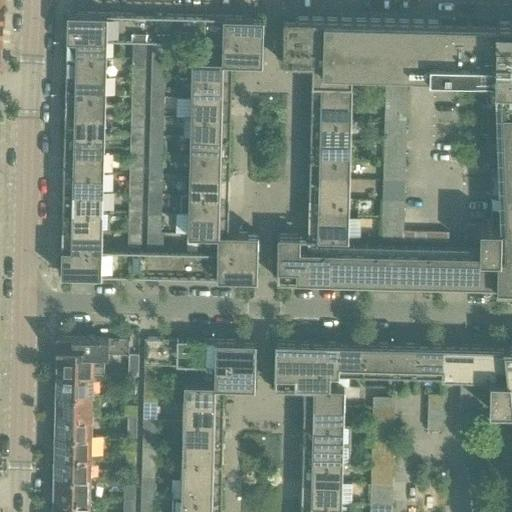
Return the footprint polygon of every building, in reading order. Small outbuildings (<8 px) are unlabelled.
[(67,11),(66,37),(106,38),(133,38),(146,39),(149,39),(150,13),(67,11)] [(192,40),(192,59),(209,60),(210,40),(262,42),(262,16),(150,13),(149,39),(152,39),(168,39),(192,40)] [(501,74),(501,81),(511,80),(511,21),(282,16),(281,61),(312,62),(311,80),(351,81),(351,70),(501,74)] [(66,37),(65,56),(106,57),(106,38),(66,37)] [(133,57),(146,57),(146,39),(133,38),(133,57)] [(152,39),(152,49),(152,52),(168,53),(168,39),(152,39)] [(210,40),(209,60),(231,60),(261,61),(262,42),(210,40)] [(65,56),(65,75),(105,76),(106,57),(65,56)] [(192,59),(191,78),(231,79),(231,60),(209,60),(192,59)] [(132,65),(132,76),(145,76),(145,65),(132,65)] [(152,66),(151,76),(164,77),(165,66),(152,66)] [(65,75),(65,94),(105,95),(105,76),(65,75)] [(145,76),(132,76),(132,87),(145,87),(145,76)] [(164,77),(151,76),(151,87),(164,88),(164,77)] [(191,78),(191,97),(231,98),(231,79),(191,78)] [(351,101),(351,81),(311,80),(311,100),(351,101)] [(511,80),(501,81),(502,109),(511,109),(511,80)] [(392,83),(391,92),(407,92),(407,83),(392,83)] [(65,94),(64,113),(104,114),(105,95),(65,94)] [(191,97),(190,116),(230,117),(231,98),(191,97)] [(350,120),(351,101),(311,100),(310,119),(350,120)] [(131,103),(131,114),(144,115),(144,104),(131,103)] [(150,104),(150,115),(163,115),(164,104),(150,104)] [(511,109),(502,109),(503,137),(511,137),(511,109)] [(391,112),(391,121),(406,122),(406,112),(391,112)] [(64,113),(64,132),(104,133),(104,114),(64,113)] [(144,115),(131,114),(131,125),(144,126),(144,115)] [(163,115),(150,115),(150,126),(163,126),(163,115)] [(190,116),(190,135),(230,136),(230,117),(190,116)] [(350,139),(350,120),(310,119),(310,138),(350,139)] [(406,122),(391,121),(391,130),(406,131),(406,122)] [(64,132),(63,151),(103,152),(104,133),(64,132)] [(190,135),(189,154),(229,155),(230,136),(190,135)] [(511,137),(503,137),(504,166),(511,166),(511,137)] [(349,159),(350,139),(310,138),(309,158),(349,159)] [(130,142),(130,153),(143,153),(144,142),(130,142)] [(150,143),(149,153),(162,154),(163,143),(150,143)] [(390,150),(390,160),(405,160),(405,151),(390,150)] [(63,151),(63,170),(103,171),(103,152),(63,151)] [(143,153),(130,153),(130,164),(143,164),(143,153)] [(162,154),(149,153),(149,164),(162,165),(162,154)] [(189,154),(189,173),(229,174),(229,155),(189,154)] [(349,178),(349,159),(309,158),(309,177),(349,178)] [(405,160),(390,160),(390,169),(405,169),(405,160)] [(63,170),(62,189),(102,190),(103,171),(63,170)] [(189,173),(188,192),(228,193),(229,174),(189,173)] [(348,198),(349,178),(309,177),(308,197),(348,198)] [(129,181),(129,191),(142,192),(142,181),(129,181)] [(149,181),(148,192),(162,192),(162,181),(149,181)] [(62,189),(62,208),(102,209),(102,190),(62,189)] [(389,189),(389,198),(404,198),(404,189),(389,189)] [(142,192),(129,191),(129,202),(142,203),(142,192)] [(162,192),(148,192),(148,203),(161,203),(162,192)] [(182,196),(182,211),(228,212),(228,193),(188,192),(188,196),(182,196)] [(348,217),(348,198),(308,197),(308,216),(348,217)] [(404,198),(389,198),(389,207),(404,208),(404,198)] [(61,228),(101,229),(109,229),(109,210),(102,209),(62,208),(61,228)] [(187,233),(197,233),(217,234),(217,231),(227,231),(228,212),(182,211),(182,214),(188,214),(187,233)] [(347,236),(348,217),(308,216),(307,234),(306,234),(306,235),(347,236)] [(128,219),(128,230),(141,230),(142,219),(128,219)] [(148,219),(147,230),(161,230),(161,220),(148,219)] [(511,223),(506,223),(506,225),(505,253),(499,253),(500,223),(464,222),(464,245),(479,245),(478,252),(457,251),(299,248),(299,234),(277,233),(276,278),(456,282),(511,283),(511,223)] [(61,228),(61,247),(101,248),(101,229),(61,228)] [(448,230),(404,229),(388,229),(388,238),(448,239),(448,230)] [(141,230),(128,230),(128,241),(141,241),(141,230)] [(163,231),(161,230),(147,230),(147,241),(163,242),(163,231)] [(197,233),(197,250),(257,251),(257,232),(227,231),(217,231),(217,234),(197,233)] [(60,272),(143,274),(144,249),(101,248),(61,247),(60,272)] [(144,249),(143,274),(146,274),(256,277),(257,251),(197,250),(144,249)] [(56,334),(55,351),(93,352),(94,335),(56,334)] [(107,336),(94,335),(93,352),(104,352),(129,353),(129,336),(108,336),(108,335),(107,335),(107,336)] [(160,362),(214,364),(254,364),(255,339),(167,337),(145,337),(144,362),(160,362)] [(336,384),(337,372),(338,341),(275,340),(274,384),(303,385),(303,384),(337,385),(336,384)] [(337,372),(363,372),(364,342),(338,341),(337,372)] [(363,372),(390,373),(390,342),(364,342),(363,372)] [(390,373),(416,374),(417,343),(390,342),(390,373)] [(511,345),(455,344),(417,343),(416,374),(454,375),(489,375),(489,383),(460,382),(460,405),(501,405),(511,405),(511,345)] [(57,371),(93,372),(104,372),(104,352),(93,352),(55,351),(55,363),(58,363),(57,371)] [(144,370),(144,381),(157,381),(159,381),(160,362),(144,362),(144,370)] [(214,364),(213,381),(224,382),(224,384),(254,385),(254,364),(214,364)] [(55,379),(54,392),(92,392),(93,372),(57,371),(57,379),(55,379)] [(183,380),(183,401),(223,402),(224,384),(224,382),(213,381),(183,380)] [(157,381),(144,381),(143,391),(157,392),(157,381)] [(344,385),(336,384),(337,385),(303,384),(303,385),(303,404),(343,405),(344,385)] [(57,405),(56,413),(92,413),(92,392),(54,392),(54,405),(57,405)] [(443,393),(428,392),(427,429),(442,429),(443,393)] [(183,401),(182,420),(223,421),(223,402),(183,401)] [(343,424),(343,405),(303,404),(303,423),(343,424)] [(143,408),(143,419),(156,419),(156,409),(143,408)] [(54,420),(53,433),(91,434),(92,413),(56,413),(56,421),(54,420)] [(379,416),(379,425),(394,425),(394,416),(379,416)] [(156,419),(143,419),(142,430),(155,430),(156,419)] [(182,420),(182,439),(222,440),(223,421),(182,420)] [(350,424),(343,424),(303,423),(302,442),(342,443),(350,443),(350,424)] [(394,425),(379,425),(378,434),(394,434),(394,425)] [(55,446),(55,455),(91,455),(91,434),(53,433),(53,446),(55,446)] [(182,439),(182,459),(222,460),(222,440),(182,439)] [(342,462),(342,443),(302,442),(302,461),(342,462)] [(142,447),(142,458),(155,458),(155,447),(142,447)] [(378,454),(378,463),(393,464),(393,454),(378,454)] [(53,462),(52,474),(91,475),(91,455),(55,455),(55,462),(53,462)] [(155,458),(142,458),(141,469),(155,469),(155,458)] [(182,459),(181,478),(221,479),(222,460),(182,459)] [(341,482),(342,462),(302,461),(301,481),(341,482)] [(393,464),(378,463),(377,473),(393,473),(393,464)] [(55,487),(54,496),(90,496),(91,475),(52,474),(52,487),(55,487)] [(181,478),(181,497),(221,498),(221,479),(181,478)] [(341,501),(341,482),(301,481),(301,500),(341,501)] [(123,483),(123,497),(134,497),(135,483),(123,483)] [(141,485),(141,496),(154,496),(154,486),(141,485)] [(377,493),(377,502),(392,502),(392,493),(377,493)] [(52,504),(51,511),(89,511),(90,496),(54,496),(54,504),(52,504)] [(154,496),(141,496),(141,507),(154,507),(154,496)] [(134,511),(134,497),(123,497),(122,511),(134,511)] [(172,497),(171,511),(220,511),(221,498),(181,497),(172,497)] [(340,511),(341,501),(301,500),(300,511),(340,511)] [(392,502),(377,502),(376,511),(392,511),(392,502)]
